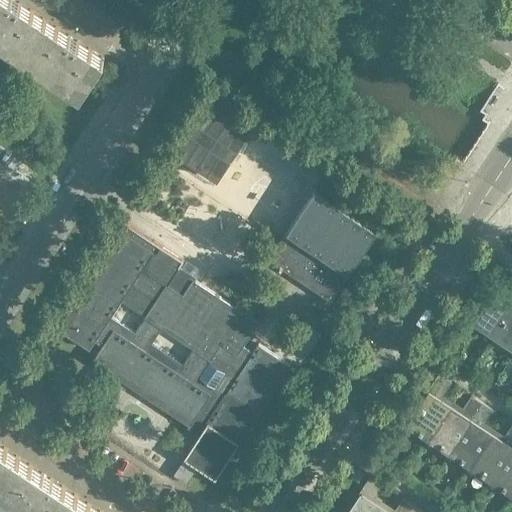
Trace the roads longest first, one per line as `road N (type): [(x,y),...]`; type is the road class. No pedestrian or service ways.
road 1 (tertiary): [(276,511),(511,156)]
road 2 (residential): [(51,218),(153,67),(54,0)]
road 3 (residential): [(148,511),(0,413)]
